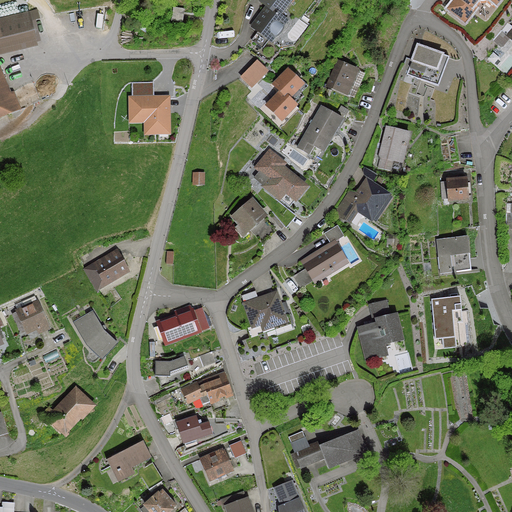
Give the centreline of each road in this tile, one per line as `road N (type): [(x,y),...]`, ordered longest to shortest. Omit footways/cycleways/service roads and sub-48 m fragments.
road 1 (residential): [(213,297),(290,245),(327,202),(358,151),(406,26),(417,20)]
road 2 (residential): [(145,290),(212,0)]
road 3 (residential): [(264,511),(213,297)]
road 4 (residential): [(477,146),(493,280),(511,329)]
road 5 (residential): [(417,20),(439,27),(463,50),(477,146)]
road 6 (unknown): [(0,453),(16,450),(22,435),(6,370),(47,349)]
road 7 (residential): [(48,493),(85,471),(135,385)]
road 8 (residential): [(201,511),(135,385)]
